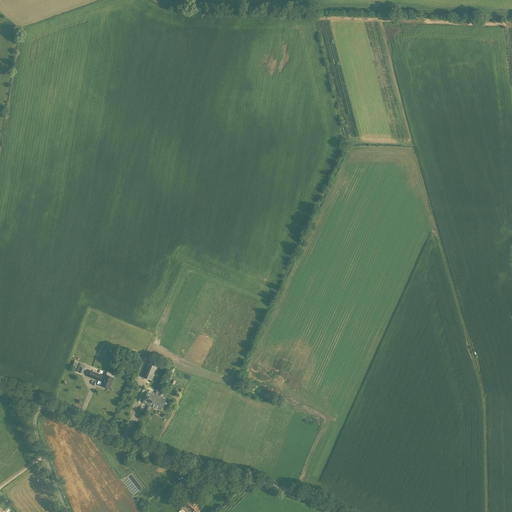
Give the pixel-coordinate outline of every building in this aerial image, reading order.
[(84,368),(85,365),(79,363),(76,372),(82,374),(84,368)] [(157,367),(146,363),(141,377),(152,381),(157,367)] [(101,376),(102,376),(90,371),(88,376),(99,381),(100,380),(102,381),(100,386),(109,389),(113,378),(105,375),(104,377),(101,376)] [(142,403),(152,407),(154,403),(153,402),(154,400),(152,399),(154,395),(155,393),(149,390),(148,392),(147,392),(142,403)] [(154,395),(152,399),(154,400),(153,402),(154,403),(152,407),(161,410),(165,399),(158,396),(159,391),(157,390),(154,395)] [(182,493),(191,488),(185,479),(176,484),(182,493)] [(188,511),(197,511),(201,508),(191,499),(183,507),(188,511)]
